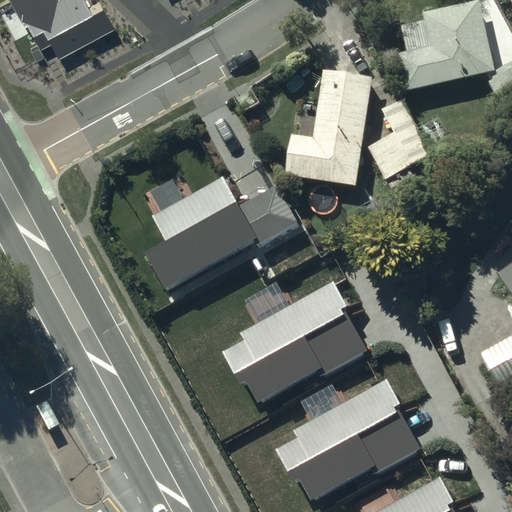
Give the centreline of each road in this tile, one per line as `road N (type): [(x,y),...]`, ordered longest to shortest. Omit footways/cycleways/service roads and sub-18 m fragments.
road 1 (trunk): [(2,173),(165,484)]
road 2 (residential): [(2,173),(184,74),(299,0)]
